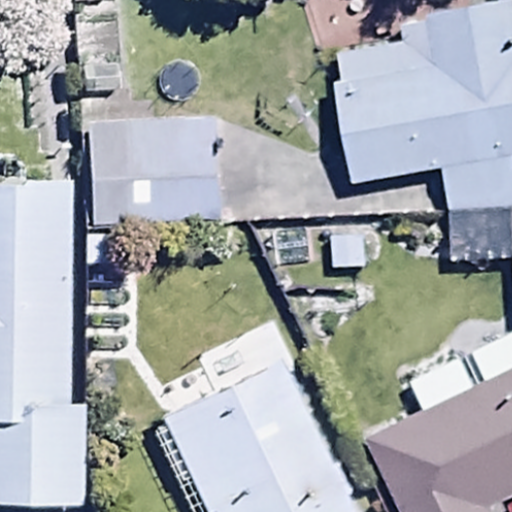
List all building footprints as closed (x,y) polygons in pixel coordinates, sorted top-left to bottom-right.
[(445,182),(450,222),(511,219),(511,16),(431,26),(432,33),(401,37),(403,54),(335,62),(351,193),(445,182)] [(220,126),(82,131),(85,233),(223,229),(220,126)] [(61,412),(68,194),(0,191),(0,511),(83,511),(87,413),(61,412)] [(511,219),(450,222),(452,261),(511,257),(511,219)] [(423,425),(367,453),(395,511),(492,511),(511,502),(511,347),(409,397),(423,425)] [(357,511),(287,369),(144,439),(179,511),(357,511)]
